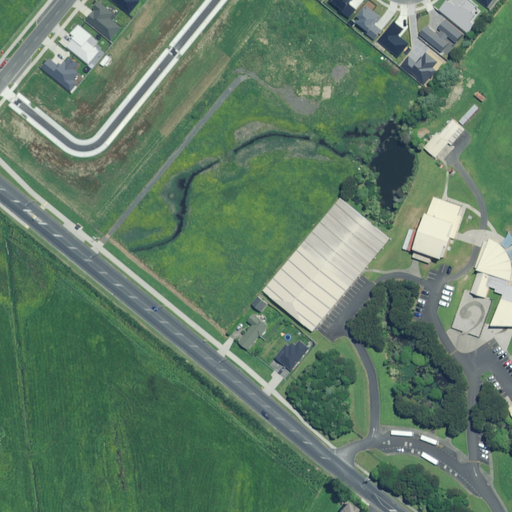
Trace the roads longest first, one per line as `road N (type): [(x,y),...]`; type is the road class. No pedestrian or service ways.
road 1 (tertiary): [(0,188),(397,511)]
road 2 (residential): [(216,0),(92,147),(68,143),(0,88)]
